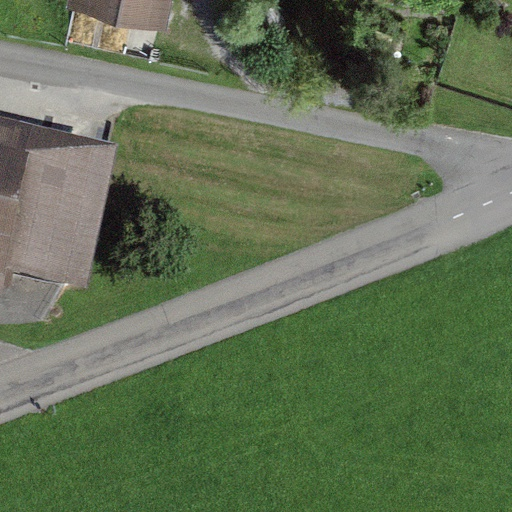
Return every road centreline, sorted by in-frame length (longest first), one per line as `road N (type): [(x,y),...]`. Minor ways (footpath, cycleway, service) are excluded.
road 1 (tertiary): [(0,395),(511,200)]
road 2 (unclassified): [(511,154),(466,155),(0,67)]
